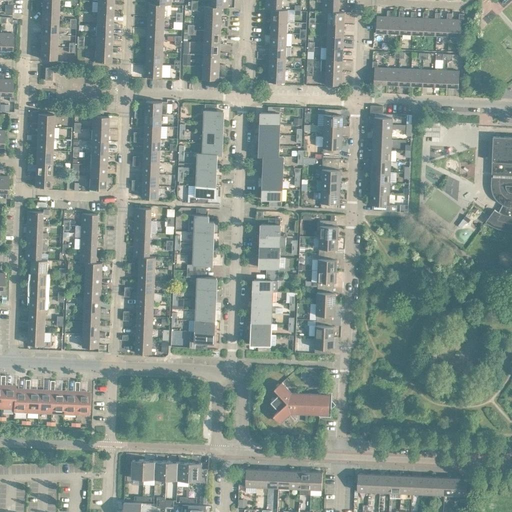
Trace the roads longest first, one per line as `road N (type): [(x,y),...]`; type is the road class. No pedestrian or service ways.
road 1 (residential): [(340,456),(355,100)]
road 2 (residential): [(231,369),(242,95)]
road 3 (unclassified): [(511,462),(340,456)]
road 4 (residential): [(114,366),(120,199)]
road 5 (residential): [(511,104),(355,100)]
road 6 (residential): [(109,511),(114,366)]
